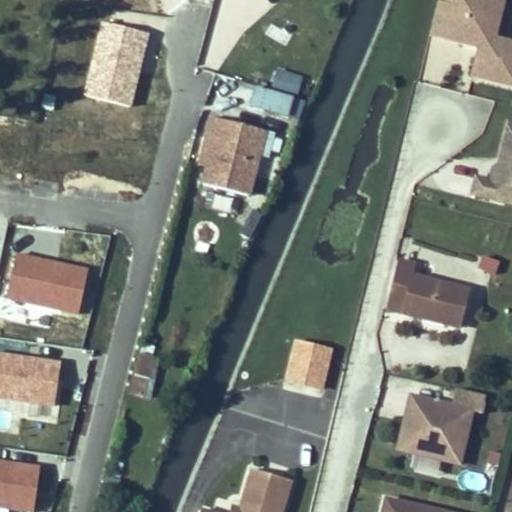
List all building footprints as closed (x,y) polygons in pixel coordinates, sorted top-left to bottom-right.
[(452,0),(451,8),(435,4),(428,34),(459,42),(461,36),(479,41),(477,46),(471,75),(511,85),(511,41),(493,37),(501,4),(485,0),(452,0)] [(461,36),(459,42),(477,46),(479,41),(461,36)] [(269,87),(297,95),(302,77),(274,69),(269,87)] [(298,120),(302,100),(252,91),(249,111),(298,120)] [(482,164),(467,161),(464,178),(511,188),(511,106),(497,104),(489,140),(493,141),(492,147),(488,147),(485,151),(482,164)] [(253,203),(264,161),(277,164),(282,143),(217,127),(212,143),(206,170),(213,172),(208,191),(253,203)] [(411,251),(393,247),(381,299),(455,316),(464,279),(408,265),(411,251)] [(480,257),(476,271),(494,275),(498,261),(480,257)] [(326,343),(292,335),(282,377),(316,385),(326,343)] [(147,399),(158,361),(138,355),(127,393),(147,399)] [(410,386),(405,385),(401,407),(406,408),(410,386)] [(396,433),(400,439),(415,443),(422,439),(438,441),(442,448),(457,451),(468,397),(410,386),(406,408),(401,407),(396,433)] [(422,439),(415,443),(442,448),(438,441),(422,439)] [(275,511),(286,475),(247,464),(235,504),(227,501),(223,511),(220,511),(196,504),(193,511),(275,511)] [(457,511),(459,507),(383,489),(378,511),(457,511)]
